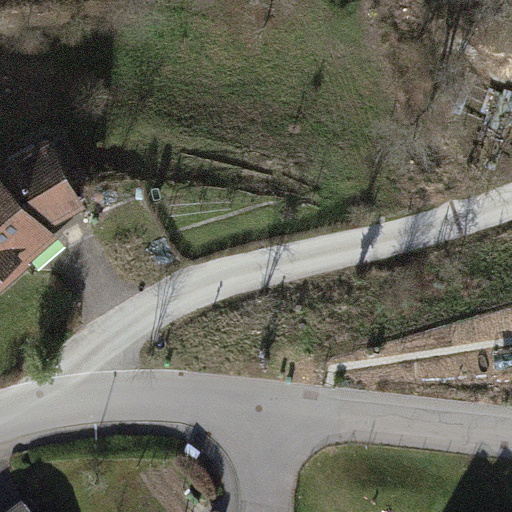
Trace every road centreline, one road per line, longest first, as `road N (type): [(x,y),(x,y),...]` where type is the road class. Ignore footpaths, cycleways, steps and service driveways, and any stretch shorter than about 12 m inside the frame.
road 1 (track): [(511,206),(149,308)]
road 2 (residential): [(234,401),(511,431)]
road 3 (residential): [(72,397),(234,401)]
